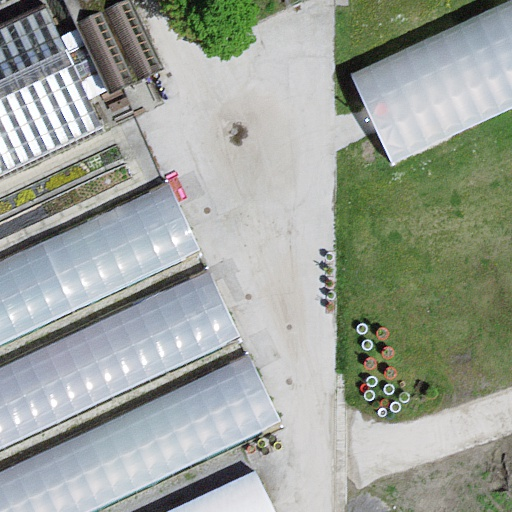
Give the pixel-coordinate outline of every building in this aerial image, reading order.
[(36,0),(0,16),(0,171),(107,124),(51,0),(36,0)] [(511,0),(492,0),(354,59),(394,151),(511,100),(511,0)] [(0,252),(0,336),(204,247),(173,176),(0,252)] [(0,355),(0,440),(246,336),(215,264),(0,355)] [(259,352),(0,451),(0,511),(56,511),(287,423),(259,352)] [(269,511),(255,480),(181,511),(269,511)]
